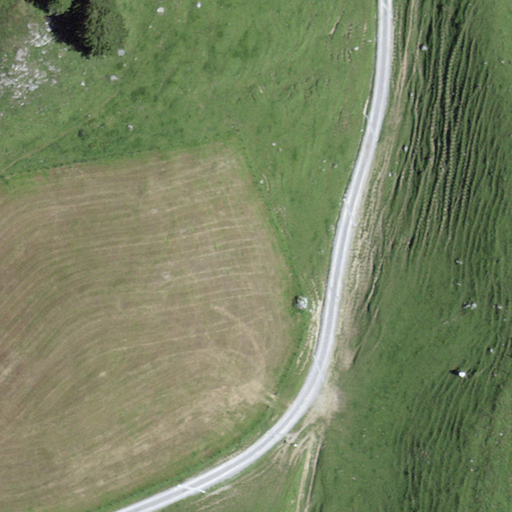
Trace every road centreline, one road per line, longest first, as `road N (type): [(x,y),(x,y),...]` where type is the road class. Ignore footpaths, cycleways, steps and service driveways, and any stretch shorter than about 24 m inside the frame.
road 1 (track): [(378,0),(380,58),(316,375)]
road 2 (track): [(316,375),(261,446),(136,511)]
